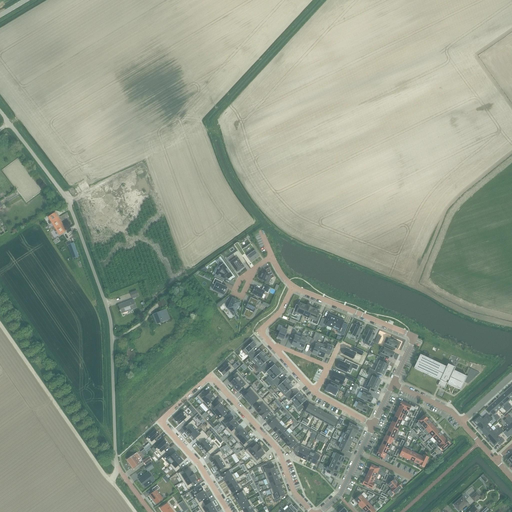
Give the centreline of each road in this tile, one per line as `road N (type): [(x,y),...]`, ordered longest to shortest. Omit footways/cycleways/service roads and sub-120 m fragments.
road 1 (unclassified): [(117,466),(110,319),(67,202),(0,110)]
road 2 (residential): [(229,511),(161,421),(209,376),(277,449),(293,492),(311,511)]
road 3 (residential): [(436,285),(304,230),(278,207)]
road 4 (residential): [(291,287),(414,336)]
